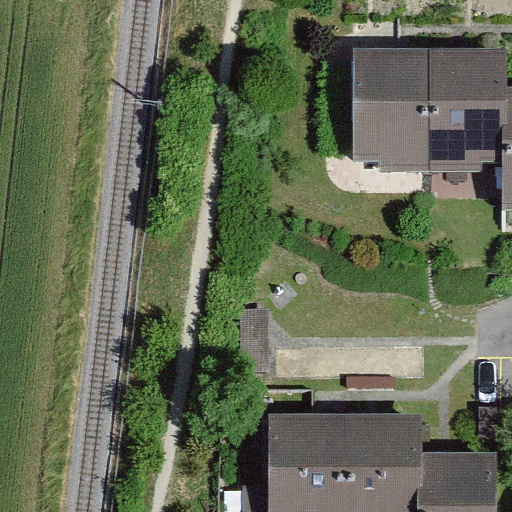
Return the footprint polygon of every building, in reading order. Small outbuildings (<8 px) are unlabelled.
[(511,82),(450,83),(450,190),(511,189),(511,82)] [(449,83),(379,83),(380,191),(450,190),(450,128),(449,83)] [(358,511),(359,447),(283,446),(282,511),(358,511)] [(358,511),(433,511),(434,475),(434,448),(359,447),(358,511)] [(504,511),(505,475),(434,475),(433,511),(504,511)]
